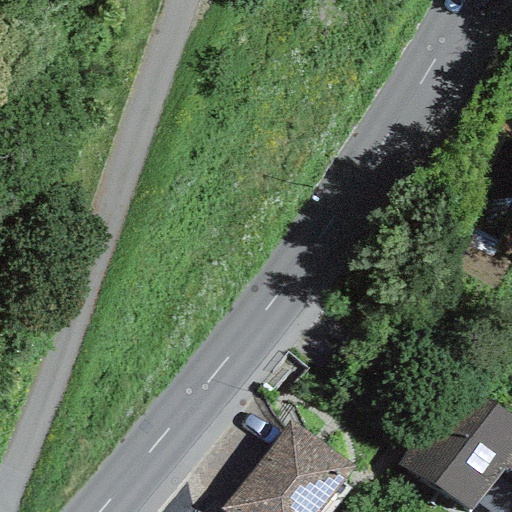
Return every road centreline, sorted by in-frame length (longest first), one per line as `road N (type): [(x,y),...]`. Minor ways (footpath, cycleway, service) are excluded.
road 1 (tertiary): [(467,0),(334,212),(94,511)]
road 2 (residential): [(0,511),(177,0)]
